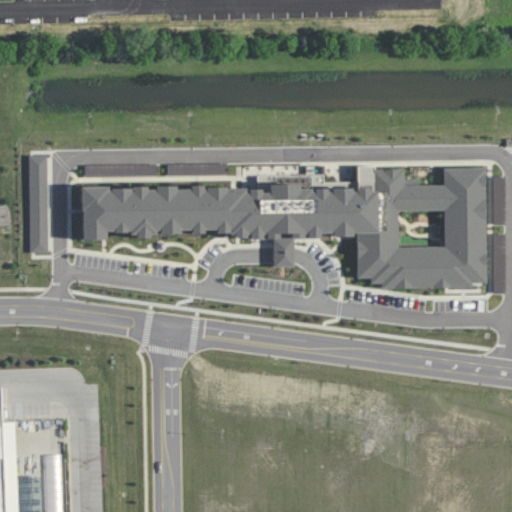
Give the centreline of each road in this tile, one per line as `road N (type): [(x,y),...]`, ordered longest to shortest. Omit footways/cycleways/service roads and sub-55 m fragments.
road 1 (residential): [(511,373),(0,312)]
road 2 (residential): [(168,328),(170,511)]
